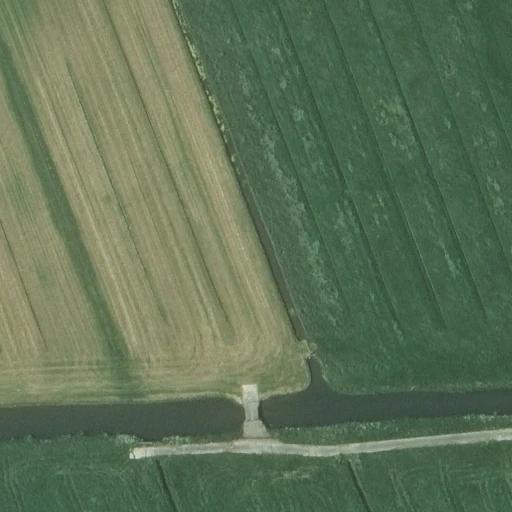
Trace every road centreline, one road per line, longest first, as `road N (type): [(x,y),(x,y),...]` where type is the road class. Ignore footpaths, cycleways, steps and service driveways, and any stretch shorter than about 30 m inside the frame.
road 1 (track): [(511,428),(253,447),(250,394)]
road 2 (track): [(222,271),(250,394)]
